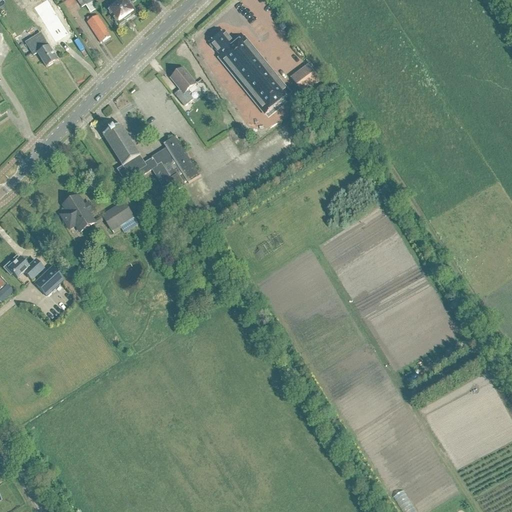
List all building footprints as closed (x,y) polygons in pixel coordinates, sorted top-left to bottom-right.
[(18,0),(27,13),(46,1),(45,0),(18,0)] [(87,0),(91,5),(95,3),(100,10),(107,6),(102,0),(87,0)] [(110,0),(115,7),(114,7),(107,12),(118,27),(120,26),(121,27),(124,25),(123,23),(134,16),(124,2),(126,0),(110,0)] [(103,43),(109,39),(104,31),(105,30),(97,18),(87,25),(99,43),(102,41),(103,43)] [(52,26),(59,39),(71,32),(63,20),(52,26)] [(224,34),(210,46),(220,58),(218,60),(248,96),(264,117),(289,97),(243,40),(242,40),(234,47),(224,34)] [(41,35),(26,44),(34,58),(38,55),(46,69),(58,62),(41,35)] [(308,66),(293,77),(305,94),(320,83),(308,66)] [(174,97),(182,106),(184,109),(193,102),(187,94),(196,86),(183,70),(170,81),(180,92),(174,97)] [(107,134),(103,137),(122,169),(117,172),(123,183),(137,175),(141,181),(153,173),(162,189),(165,187),(170,196),(200,178),(177,139),(164,147),(167,152),(152,161),(152,162),(149,164),(151,166),(145,169),(140,160),(140,159),(121,126),(117,129),(115,126),(105,131),(107,134)] [(164,189),(158,192),(163,199),(168,196),(164,189)] [(67,214),(61,217),(69,231),(75,227),(80,234),(94,225),(77,198),(63,207),(67,214)] [(315,221),(332,211),(326,200),(309,210),(315,221)] [(102,218),(111,232),(132,219),(123,205),(102,218)] [(293,207),(281,216),(286,222),(297,214),(293,207)] [(180,231),(189,246),(194,242),(186,228),(180,231)] [(246,242),(250,248),(254,245),(258,251),(265,246),(262,242),(266,240),(260,232),(246,242)] [(27,268),(18,258),(4,270),(9,277),(12,275),(17,281),(24,274),(31,281),(39,274),(38,274),(43,270),(35,261),(27,268)] [(52,269),(34,285),(46,298),(64,282),(52,269)] [(6,286),(0,291),(0,296),(4,300),(12,292),(6,286)]
